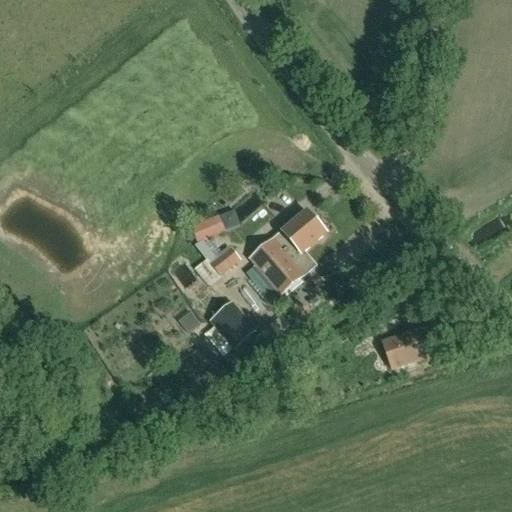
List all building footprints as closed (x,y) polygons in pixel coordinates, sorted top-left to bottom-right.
[(302,255),(305,253),(326,234),(307,212),(283,233),(283,234),(274,242),(282,250),(291,242),(302,255)] [(198,245),(206,241),(226,233),(219,216),(191,228),(192,231),(198,245)] [(282,250),(274,242),(274,241),(251,261),(256,267),(279,294),(281,296),(304,277),(304,276),(316,266),(305,253),(302,255),(291,242),(282,250)] [(221,277),(239,262),(231,251),(220,259),(212,266),(221,277)] [(279,294),(256,267),(247,275),(254,284),(252,285),(268,303),(279,294)] [(302,302),(292,316),(304,326),(315,312),(302,302)] [(233,306),(211,325),(235,353),(258,334),(233,306)] [(290,328),(281,317),(269,328),(278,339),(290,328)] [(391,371),(445,352),(436,325),(382,344),(391,371)] [(275,340),(266,329),(253,340),(263,351),(275,340)]
